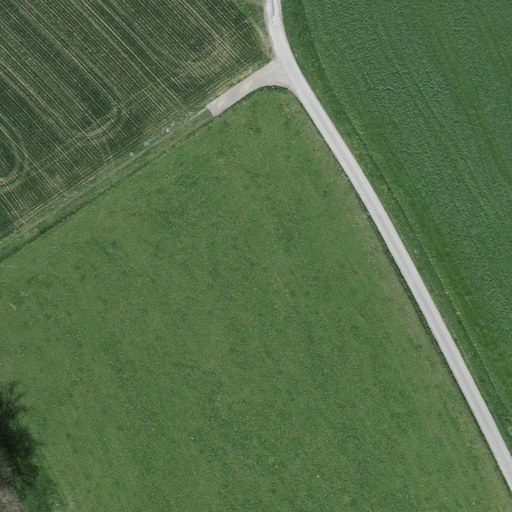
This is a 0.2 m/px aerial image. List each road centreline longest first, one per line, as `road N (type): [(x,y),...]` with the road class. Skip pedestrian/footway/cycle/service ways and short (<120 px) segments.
road 1 (unclassified): [(272,0),(290,63),(384,222),(511,470)]
road 2 (track): [(290,63),(0,254)]
